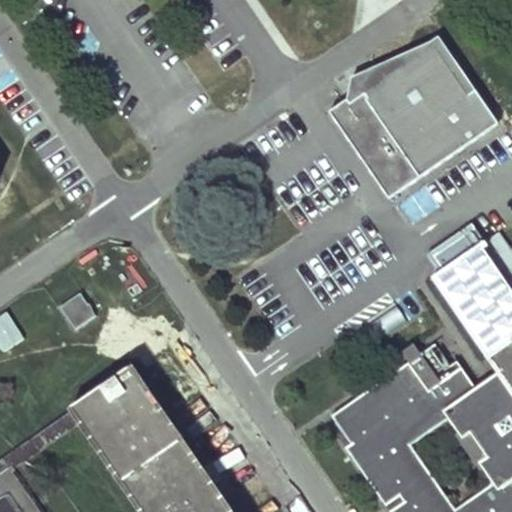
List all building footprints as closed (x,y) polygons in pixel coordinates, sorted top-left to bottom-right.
[(388,196),(498,122),(475,88),(471,91),(438,42),(367,65),(349,75),(347,97),(329,109),(388,196)] [(423,184),(395,204),(411,226),(439,206),(423,184)] [(485,242),(472,223),(428,254),(441,273),(485,242)] [(499,373),(477,388),(458,359),(445,367),(431,346),(332,414),(352,442),(346,446),(391,511),(511,511),(511,249),(511,250),(499,232),(485,242),(441,273),(433,278),(499,373)] [(409,319),(424,312),(414,291),(398,299),(409,319)] [(58,309),(75,334),(100,318),(83,293),(58,309)] [(384,336),(404,321),(396,310),(376,325),(384,336)] [(203,470),(134,368),(71,411),(76,420),(81,426),(139,511),(231,511),(225,502),(219,494),(203,470)] [(0,511),(0,479),(12,472),(81,426),(76,420),(71,411),(0,459),(0,511)] [(39,511),(12,472),(0,479),(0,511),(39,511)]
